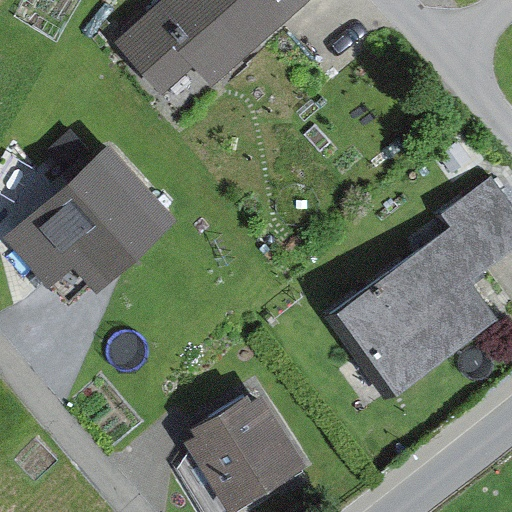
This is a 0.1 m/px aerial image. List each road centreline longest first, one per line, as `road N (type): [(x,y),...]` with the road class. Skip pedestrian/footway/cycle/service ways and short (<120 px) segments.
road 1 (residential): [(511,135),(397,0)]
road 2 (residential): [(400,511),(511,425)]
